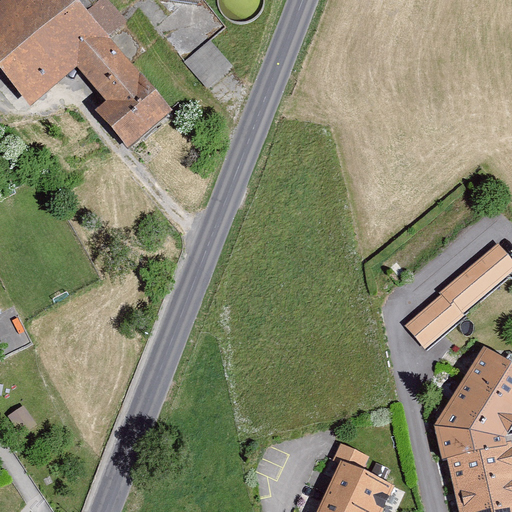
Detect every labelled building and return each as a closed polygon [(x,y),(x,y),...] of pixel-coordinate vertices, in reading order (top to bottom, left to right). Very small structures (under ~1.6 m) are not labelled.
[(185,94),(98,0),(2,0),(0,2),(0,45),(42,91),(85,53),(117,87),(107,96),(141,134),(185,94)] [(511,267),(511,236),(506,231),(476,260),(498,282),(511,267)] [(471,303),(451,281),(414,316),(435,337),(471,303)] [(511,511),(511,341),(494,332),(444,411),(472,511),(511,511)] [(19,434),(36,424),(24,405),(7,415),(19,434)] [(382,511),(401,470),(347,450),(325,511),(310,510),(308,511),(382,511)]
